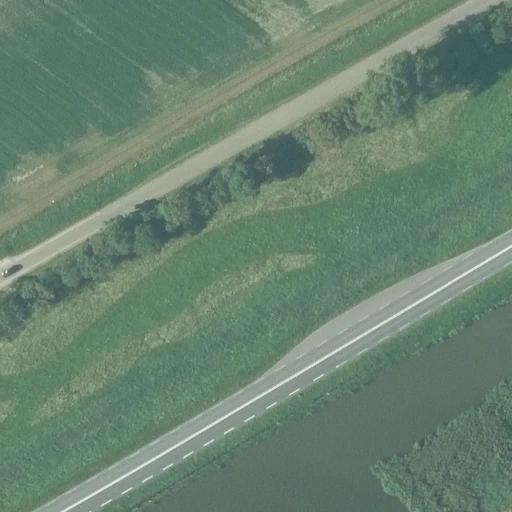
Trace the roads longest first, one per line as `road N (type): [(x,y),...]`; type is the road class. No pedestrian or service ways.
road 1 (unclassified): [(0,280),(488,0)]
road 2 (primary): [(57,511),(511,245)]
